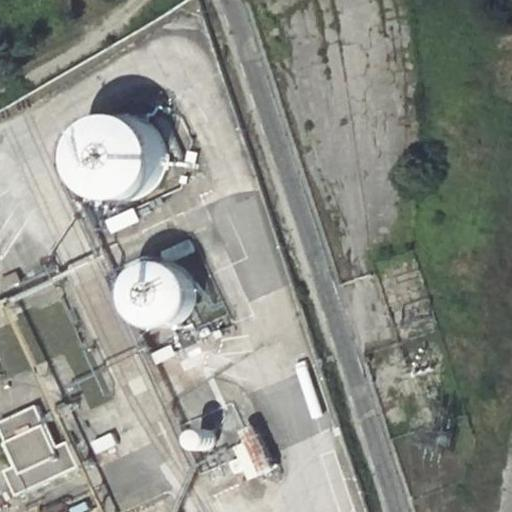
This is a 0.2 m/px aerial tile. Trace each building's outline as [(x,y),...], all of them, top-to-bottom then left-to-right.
[(90,168),(92,175),(95,181),(99,186),(104,191),(110,195),(116,198),(123,200),(130,201),(137,201),(143,200),(150,197),(156,194),(161,189),(166,184),(173,172),(174,165),(175,158),(174,152),(170,138),(167,133),(162,127),(157,123),(151,119),(144,117),(137,115),(130,115),(123,116),(117,118),(111,121),(105,125),(100,129),(96,135),(92,141),(90,147),(89,161),(90,168)] [(0,289),(0,302),(60,278),(55,267),(0,289)] [(145,288),(143,295),(143,297),(143,304),(144,310),(147,316),(151,322),(159,327),(163,329),(174,332),(185,330),(191,328),(197,324),(201,319),(205,313),(207,306),(208,302),(207,295),(206,289),(200,279),(192,271),(188,269),(179,267),(174,267),(165,268),(159,271),(154,275),(150,278),(147,284),(145,288)] [(6,470),(17,494),(81,467),(71,440),(60,445),(42,406),(1,423),(18,464),(6,470)] [(265,428),(238,439),(254,478),(281,467),(265,428)] [(208,445),(209,448),(210,449),(213,452),(216,452),(221,451),(223,449),(225,445),(225,441),(224,438),(219,435),(216,435),(212,436),(209,439),(208,441),(208,445)]
